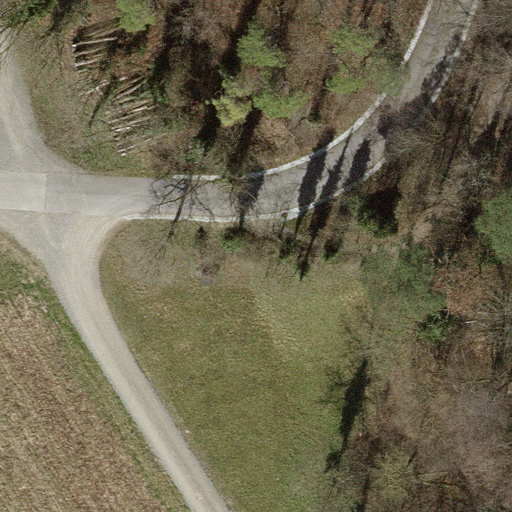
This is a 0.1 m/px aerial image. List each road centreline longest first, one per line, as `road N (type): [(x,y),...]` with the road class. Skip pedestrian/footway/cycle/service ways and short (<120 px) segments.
road 1 (track): [(209,511),(86,311),(43,191)]
road 2 (track): [(257,203),(350,169),(414,94),(456,0)]
road 3 (track): [(43,191),(257,203)]
road 4 (track): [(0,28),(43,191)]
